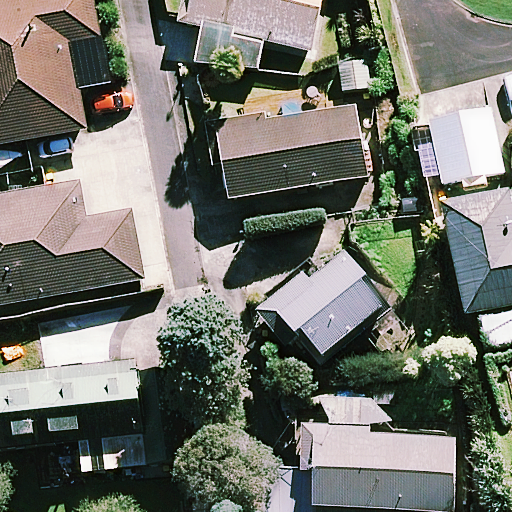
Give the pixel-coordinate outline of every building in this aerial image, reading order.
[(94,0),(0,0),(0,141),(87,127),(72,40),(100,36),(94,0)] [(323,0),(186,0),(182,20),(207,25),(199,60),(259,73),(266,39),(313,49),(323,0)] [(366,176),(356,103),(221,121),(231,195),(366,176)] [(509,169),(498,109),(433,121),(445,181),(509,169)] [(83,218),(77,181),(0,194),(0,303),(144,279),(132,210),(83,218)] [(511,205),(508,186),(446,198),(467,310),(511,301),(511,205)] [(387,302),(344,243),(260,304),(286,340),(303,363),(387,302)] [(182,460),(172,356),(0,373),(0,423),(1,433),(89,424),(91,440),(105,438),(108,467),(182,460)] [(399,395),(327,394),(326,420),(301,420),(300,464),(318,464),(318,500),(401,502),(400,511),(453,511),(455,430),(398,429),(399,395)]
